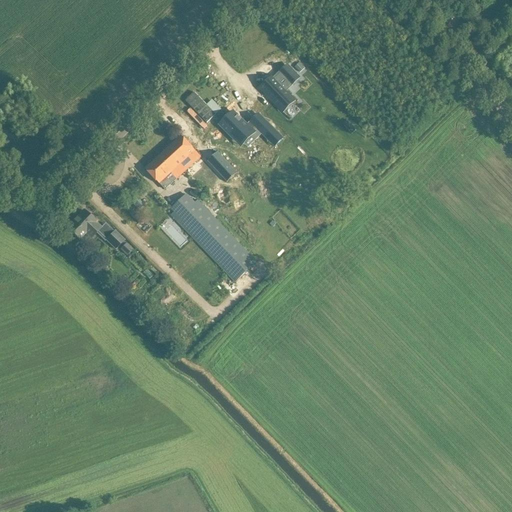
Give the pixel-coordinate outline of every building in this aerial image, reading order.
[(304,70),(299,64),(295,69),(300,74),(304,70)] [(288,81),(292,85),(299,78),(287,66),(273,79),(272,78),(261,88),(279,107),(290,96),(286,92),(282,87),(288,81)] [(244,144),(259,129),(252,121),(251,122),(252,122),(247,126),(233,112),(220,125),(230,134),(232,132),(244,144)] [(258,115),(252,121),(259,129),(264,135),(270,141),(277,134),(258,115)] [(182,136),(146,169),(159,183),(160,181),(166,188),(176,179),(177,179),(201,157),(182,136)] [(218,152),(208,162),(227,183),(237,173),(218,152)] [(208,163),(193,177),(260,248),(275,235),(208,163)] [(175,213),(172,216),(236,283),(258,262),(199,200),(196,203),(187,194),(171,209),(175,213)] [(91,240),(101,228),(83,211),(67,229),(78,240),(84,234),(91,240)] [(125,240),(114,230),(105,240),(107,243),(115,250),(125,240)] [(120,250),(127,257),(133,251),(126,244),(120,250)]
